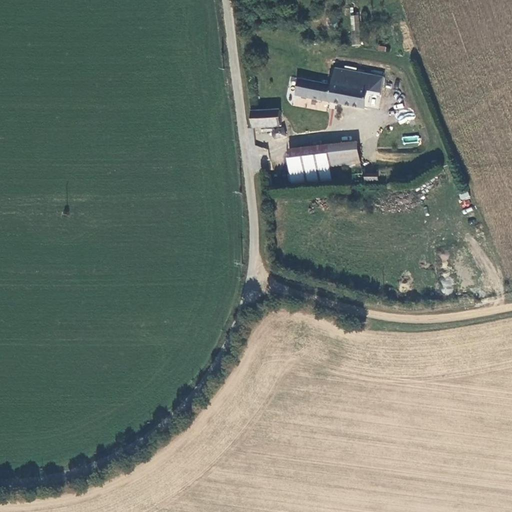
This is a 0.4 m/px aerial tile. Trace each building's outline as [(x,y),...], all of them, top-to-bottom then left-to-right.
[(360,15),(351,15),(350,45),(359,45),(360,15)] [(380,112),(386,78),(338,69),(334,85),(302,79),(299,97),(380,112)] [(281,110),(255,112),(254,112),(256,128),(282,126),(281,110)] [(273,128),(274,138),(285,137),(284,127),(273,128)] [(404,135),(403,141),(418,143),(419,137),(404,135)] [(358,142),(291,150),(292,160),(354,163),(360,156),(358,142)] [(354,163),(292,160),(293,171),(361,165),(360,156),(354,163)]
